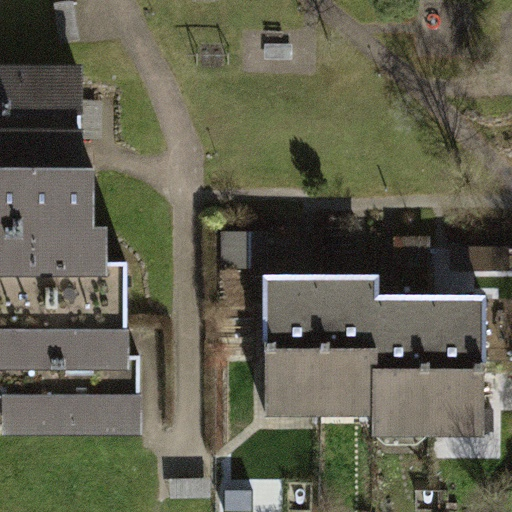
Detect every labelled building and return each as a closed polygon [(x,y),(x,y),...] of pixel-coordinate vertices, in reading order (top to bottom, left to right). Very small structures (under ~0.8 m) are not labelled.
[(81,77),(0,76),(0,266),(94,266),(94,171),(65,171),(65,144),(81,144),(81,77)] [(265,234),(225,234),(225,260),(265,260),(265,234)] [(428,263),(428,239),(396,239),(396,264),(428,263)] [(453,263),(511,262),(511,248),(453,250),(453,263)] [(94,266),(0,266),(0,358),(5,359),(5,424),(140,424),(140,356),(110,356),(110,330),(127,330),(127,266),(94,266)] [(266,399),(321,399),(321,278),(265,278),(266,399)] [(321,399),(376,399),(375,298),(376,278),(321,278),(321,399)] [(376,419),(429,419),(429,298),(375,298),(376,399),(376,419)] [(484,419),(484,298),(429,298),(429,419),(484,419)]
